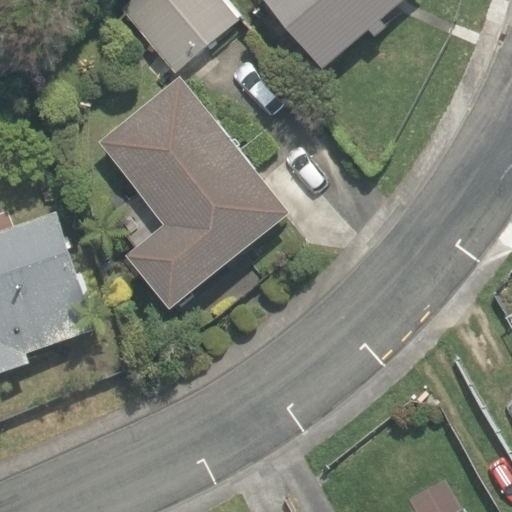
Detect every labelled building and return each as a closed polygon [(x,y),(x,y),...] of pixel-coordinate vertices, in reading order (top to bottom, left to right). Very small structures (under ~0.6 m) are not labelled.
[(130,0),(122,7),(177,74),(240,22),(221,0),(130,0)] [(271,0),(329,67),(372,31),(378,38),(390,28),(384,21),(408,0),(271,0)] [(131,257),(175,310),(292,213),(181,78),(101,144),(169,226),(131,257)] [(0,374),(33,364),(30,353),(99,330),(61,211),(12,227),(8,215),(0,217),(0,374)] [(78,256),(83,272),(91,270),(87,254),(78,256)]
